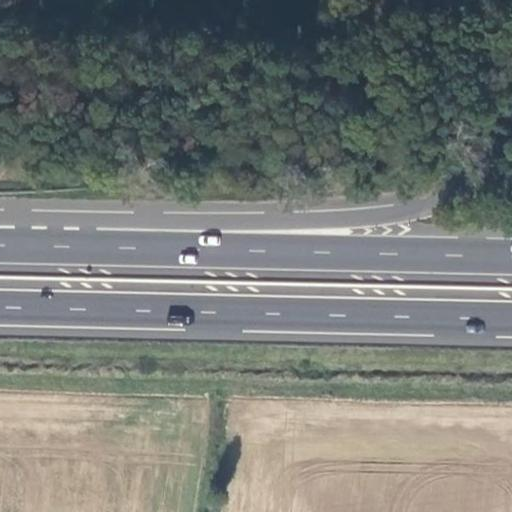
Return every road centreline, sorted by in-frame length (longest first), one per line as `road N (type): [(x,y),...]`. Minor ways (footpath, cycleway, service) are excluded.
road 1 (trunk): [(0,307),(511,319)]
road 2 (trunk): [(511,124),(461,186),(406,213),(193,223),(98,246)]
road 3 (trunk): [(511,258),(98,246)]
